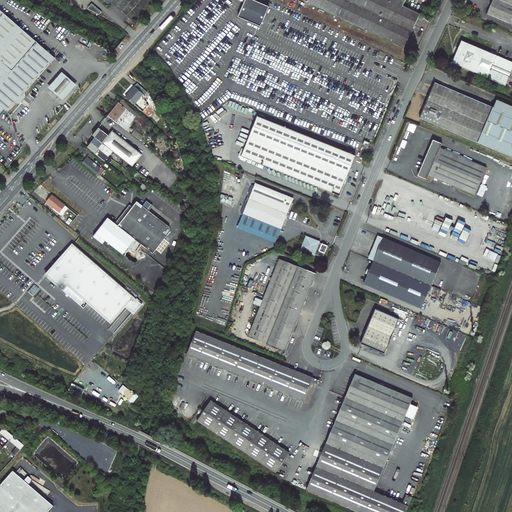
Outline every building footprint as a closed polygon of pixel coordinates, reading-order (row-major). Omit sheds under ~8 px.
[(260,29),(269,8),(251,0),(245,0),(237,19),(260,29)] [(406,0),(308,0),(307,3),(404,49),(420,14),(403,6),(406,0)] [(511,0),(492,0),(487,14),(511,24),(511,0)] [(103,11),(93,3),(89,8),(101,14),(103,11)] [(30,97),(59,63),(0,10),(0,91),(1,92),(0,92),(0,125),(9,115),(12,117),(20,109),(24,109),(30,102),(30,97)] [(511,70),(511,62),(501,57),(490,53),(462,41),(452,63),(506,86),(511,70)] [(61,73),(47,89),(62,102),(76,86),(61,73)] [(435,83),(425,106),(413,101),(409,112),(415,114),(418,107),(423,110),(420,118),(511,156),(511,107),(496,100),(493,107),(435,83)] [(148,93),(137,84),(126,96),(135,104),(143,95),(145,96),(148,93)] [(276,92),(291,99),(293,95),(278,88),(276,92)] [(124,113),(126,115),(127,115),(130,112),(119,104),(108,117),(126,131),(129,127),(130,125),(123,120),(122,121),(121,121),(119,119),(124,113)] [(356,156),(258,117),(242,157),(340,196),(356,156)] [(132,167),(142,155),(113,131),(109,136),(99,128),(93,136),(95,138),(106,146),(113,152),(132,167)] [(135,131),(132,135),(140,140),(143,136),(135,131)] [(92,143),(106,154),(111,158),(113,160),(115,158),(110,155),(104,149),(106,146),(95,138),(93,140),(93,141),(92,143)] [(427,180),(429,176),(452,185),(475,195),(477,190),(484,174),(487,168),(440,148),(442,144),(433,140),(418,176),(427,180)] [(109,157),(106,154),(92,143),(90,145),(88,147),(88,148),(105,162),(109,157)] [(113,152),(106,146),(104,149),(110,155),(113,152)] [(96,175),(101,169),(96,164),(87,157),(82,163),(96,175)] [(106,184),(108,182),(99,175),(103,170),(101,169),(96,175),(96,176),(106,184)] [(489,175),(484,174),(477,190),(482,191),(489,175)] [(116,188),(108,182),(106,184),(114,191),(116,188)] [(243,215),(256,183),(253,182),(241,214),(243,215)] [(294,198),(256,183),(243,215),(273,227),(279,211),(287,214),(294,198)] [(69,208),(52,195),(47,202),(63,215),(69,208)] [(139,200),(135,205),(140,209),(144,204),(139,200)] [(130,201),(128,203),(163,231),(162,226),(140,209),(135,205),(130,201)] [(126,206),(117,218),(151,246),(163,231),(128,203),(126,206)] [(117,218),(126,206),(123,204),(114,215),(117,218)] [(276,244),(287,214),(279,211),(273,227),(243,215),(238,228),(276,244)] [(151,246),(117,218),(116,219),(113,216),(111,215),(108,219),(146,249),(148,250),(151,246)] [(436,231),(442,234),(444,229),(452,232),(455,222),(441,217),(436,231)] [(146,249),(108,219),(94,237),(99,241),(102,238),(135,263),(146,249)] [(374,261),(383,238),(378,236),(368,259),(374,261)] [(325,253),(328,246),(322,244),(321,245),(320,244),(319,242),(308,237),(306,238),(301,249),(302,250),(313,255),(315,254),(317,249),(320,250),(319,251),(325,253)] [(383,238),(374,261),(364,284),(421,309),(441,262),(383,238)] [(135,312),(142,305),(72,244),(46,275),(84,308),(88,303),(111,323),(127,305),(135,312)] [(316,274),(279,259),(248,336),(286,351),(316,274)] [(399,319),(376,309),(361,344),(384,354),(399,319)] [(187,354),(304,401),(312,382),(317,384),(319,380),(196,331),(187,354)] [(355,374),(319,460),(378,482),(413,398),(355,374)] [(75,386),(72,393),(81,396),(84,390),(75,386)] [(197,422),(275,473),(289,452),(210,401),(197,422)] [(21,446),(23,444),(4,428),(0,432),(0,433),(9,441),(11,440),(20,447),(21,446)] [(374,491),(378,482),(319,460),(307,490),(358,511),(405,511),(412,497),(406,495),(403,503),(374,491)] [(23,480),(12,471),(0,485),(0,511),(46,511),(53,505),(29,485),(31,479),(27,476),(23,480)]
